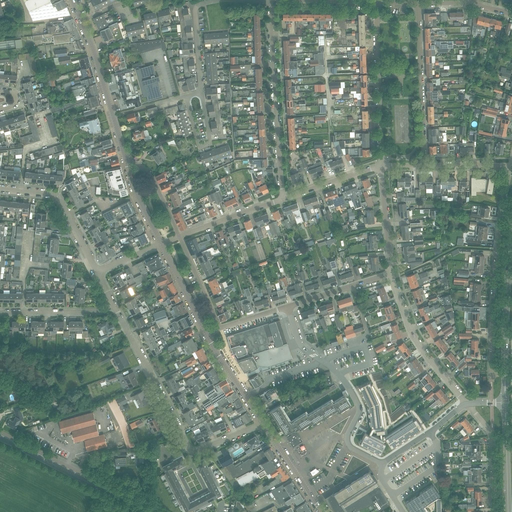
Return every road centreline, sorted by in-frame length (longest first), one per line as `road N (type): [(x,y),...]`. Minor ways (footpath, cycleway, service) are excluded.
road 1 (residential): [(263,422),(188,449),(113,305)]
road 2 (residential): [(511,166),(491,380)]
road 3 (residential): [(282,199),(272,1)]
road 4 (residential): [(381,165),(375,1)]
road 5 (tertiary): [(145,511),(0,436)]
road 6 (secondary): [(511,239),(505,402)]
road 7 (residential): [(200,91),(197,6),(272,1)]
road 8 (residential): [(422,162),(418,3)]
road 9 (unclassified): [(349,433),(359,411),(354,395),(300,345),(287,307)]
road 10 (residential): [(466,404),(406,322),(389,274)]
road 11 (tertiary): [(124,156),(81,21)]
road 12 (residential): [(0,190),(59,198),(96,271)]
